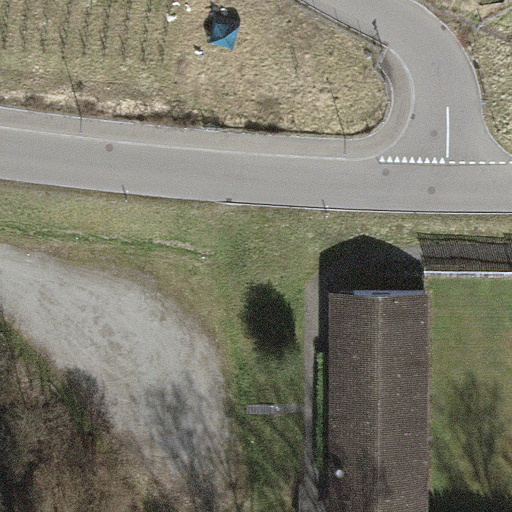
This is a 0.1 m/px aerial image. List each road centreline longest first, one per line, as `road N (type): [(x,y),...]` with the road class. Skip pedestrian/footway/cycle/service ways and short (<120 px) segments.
road 1 (tertiary): [(0,149),(325,185),(437,185)]
road 2 (residential): [(437,185),(434,59),(360,0)]
